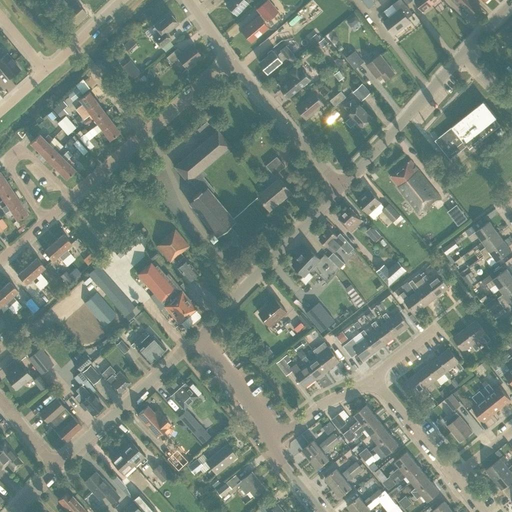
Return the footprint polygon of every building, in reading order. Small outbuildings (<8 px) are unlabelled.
[(229,0),(225,4),(236,14),(248,0),(229,0)] [(241,31),(250,42),(267,27),(262,21),(264,19),(266,21),(277,11),(267,0),(266,0),(256,9),(261,14),(258,17),(258,16),(241,31)] [(373,0),(368,0),(365,3),(369,8),(376,3),(373,0)] [(389,0),(398,11),(384,22),(394,34),(410,21),(407,18),(413,14),(402,0),(389,0)] [(423,12),(432,5),(428,0),(413,0),(414,0),(423,12)] [(472,15),(479,7),(472,0),(452,0),(458,6),(460,3),(472,15)] [(76,23),(86,13),(75,2),(65,11),(76,23)] [(166,33),(178,23),(169,12),(154,25),(160,33),(153,39),(160,47),(171,39),(166,33)] [(130,39),(124,44),(128,49),(134,44),(130,39)] [(186,68),(201,56),(192,44),(181,53),(177,48),(166,57),(171,63),(178,58),(186,68)] [(288,59),(293,54),(286,46),(281,50),(282,52),(277,55),(273,51),(260,62),(268,73),(282,61),(286,57),(288,59)] [(364,61),(355,50),(346,58),(354,69),(364,61)] [(0,73),(3,71),(9,78),(20,69),(7,53),(0,58),(0,73)] [(140,63),(147,57),(143,53),(136,58),(140,63)] [(380,55),(366,66),(376,78),(379,81),(383,78),(385,80),(394,73),(380,55)] [(129,60),(121,67),(132,79),(140,72),(129,60)] [(289,98),(301,87),(310,79),(302,70),(297,64),(287,72),(292,78),(286,83),(281,88),(289,98)] [(343,77),(348,72),(343,67),(338,71),(343,77)] [(370,93),(362,83),(353,92),(361,101),(370,93)] [(81,93),(77,88),(68,95),(72,100),(81,93)] [(346,97),(341,91),(330,100),(335,106),(346,97)] [(75,109),(79,114),(96,102),(89,92),(79,99),(82,104),(75,109)] [(306,119),(324,104),(314,93),(296,107),(306,119)] [(361,127),(371,118),(360,105),(359,106),(352,99),(343,107),(350,114),(349,115),(361,127)] [(470,149),(500,125),(495,119),(497,118),(484,101),(451,126),(452,127),(435,140),(450,159),(467,146),(470,149)] [(94,119),(104,112),(96,102),(79,114),(83,119),(90,114),(94,119)] [(67,113),(59,104),(53,109),(61,118),(65,115),(67,113)] [(102,129),(112,122),(104,112),(94,119),(97,124),(92,128),(96,134),(102,129)] [(66,125),(71,121),(65,115),(61,119),(66,125)] [(66,125),(61,119),(57,122),(62,128),(62,129),(66,125)] [(71,121),(66,125),(72,131),(76,127),(71,121)] [(112,122),(102,129),(109,140),(119,132),(112,122)] [(67,135),(72,131),(66,125),(62,129),(67,135)] [(230,146),(217,130),(174,166),(187,182),(189,180),(199,191),(192,197),(193,199),(189,203),(212,231),(208,234),(211,238),(215,235),(216,236),(222,232),(225,237),(234,230),(230,225),(235,221),(211,193),(214,190),(199,172),(223,152),(224,154),(229,149),(228,147),(230,146)] [(84,143),(89,139),(83,133),(78,137),(84,143)] [(30,143),(40,152),(48,143),(51,141),(46,136),(43,138),(39,134),(30,143)] [(77,149),(82,145),(77,139),(72,143),(77,149)] [(94,145),(89,139),(84,143),(89,149),(94,145)] [(48,143),(40,152),(48,161),(57,152),(48,143)] [(88,151),(82,145),(77,149),(83,155),(87,151),(88,151)] [(57,152),(48,161),(57,170),(66,161),(72,155),(67,150),(61,156),(57,152)] [(270,208),(291,191),(280,179),(283,176),(279,171),(285,166),(277,157),(266,165),(274,175),(269,179),(273,183),(259,195),(270,208)] [(440,196),(410,160),(390,176),(419,213),(424,209),(425,211),(436,202),(435,200),(440,196)] [(66,161),(57,170),(66,179),(75,170),(66,161)] [(0,194),(3,199),(13,192),(6,181),(0,185),(0,194)] [(137,184),(128,194),(136,201),(145,191),(137,184)] [(381,202),(369,189),(357,201),(369,214),(381,202)] [(10,209),(20,203),(13,192),(3,199),(6,204),(2,208),(5,213),(10,209)] [(114,218),(123,210),(117,202),(107,210),(114,218)] [(27,213),(20,203),(10,209),(17,220),(27,213)] [(400,216),(389,204),(382,211),(392,222),(400,216)] [(350,232),(362,220),(350,207),(338,218),(350,232)] [(456,208),(451,212),(455,217),(460,213),(456,208)] [(483,241),(496,231),(489,221),(475,231),(469,236),(472,241),(479,236),(483,241)] [(382,236),(371,224),(365,229),(376,241),(382,236)] [(10,230),(15,237),(22,233),(17,226),(10,230)] [(332,250),(338,244),(349,254),(354,247),(340,232),(337,236),(329,228),(319,238),(332,250)] [(119,257),(143,237),(136,229),(113,250),(119,257)] [(178,267),(177,267),(188,280),(197,273),(181,253),(189,246),(175,229),(161,240),(162,241),(156,246),(169,262),(173,259),(177,263),(176,264),(178,267)] [(496,231),(483,241),(486,246),(480,251),(483,255),(503,241),(496,231)] [(53,242),(71,262),(75,258),(65,248),(71,243),(63,234),(53,242)] [(458,246),(453,240),(444,247),(449,253),(458,246)] [(503,241),(483,255),(490,265),(511,251),(503,241)] [(71,262),(53,242),(44,251),(52,260),(58,255),(67,265),(71,262)] [(312,275),(308,272),(320,259),(308,248),(302,254),(302,253),(298,258),(293,264),(292,265),(304,275),(302,277),(302,279),(305,282),(307,282),(312,277),(312,275)] [(151,259),(158,253),(155,249),(148,255),(151,259)] [(345,263),(334,252),(328,257),(339,269),(345,263)] [(48,282),(39,272),(44,267),(36,257),(27,266),(35,275),(39,279),(44,286),(48,282)] [(397,261),(388,269),(383,264),(376,271),(388,285),(405,270),(397,261)] [(179,322),(196,308),(181,291),(178,295),(174,290),(176,288),(171,282),(173,280),(168,274),(166,276),(154,262),(151,264),(150,263),(137,273),(161,301),(157,305),(161,309),(165,306),(179,322)] [(88,274),(92,278),(101,270),(97,265),(88,274)] [(35,275),(27,266),(17,274),(25,284),(35,275)] [(500,288),(511,279),(511,276),(506,268),(498,274),(495,270),(481,280),(484,285),(486,283),(490,288),(496,283),(500,288)] [(72,278),(65,270),(60,275),(67,283),(72,278)] [(92,278),(96,283),(105,275),(101,270),(92,278)] [(477,280),(471,271),(462,277),(466,283),(468,282),(470,285),(477,280)] [(448,288),(438,274),(430,280),(426,275),(422,277),(427,283),(437,297),(448,288)] [(96,283),(100,288),(109,279),(105,275),(96,283)] [(39,279),(35,283),(40,289),(44,286),(39,279)] [(100,288),(104,292),(114,284),(109,279),(100,288)] [(497,298),(501,303),(511,294),(511,279),(500,288),(504,293),(497,298)] [(437,297),(427,283),(419,289),(412,280),(409,282),(416,292),(426,305),(437,297)] [(9,281),(0,289),(17,309),(21,306),(12,295),(18,290),(9,281)] [(104,292),(108,297),(118,289),(114,284),(104,292)] [(353,288),(348,292),(358,305),(363,301),(353,288)] [(479,293),(487,302),(493,296),(485,288),(479,293)] [(13,313),(17,309),(0,289),(0,305),(4,302),(13,313)] [(108,297),(112,302),(122,293),(118,289),(108,297)] [(104,325),(116,315),(96,292),(84,302),(104,325)] [(415,314),(426,305),(416,292),(408,297),(404,292),(400,294),(404,300),(415,314)] [(112,302),(116,306),(126,298),(122,293),(112,302)] [(511,294),(501,303),(504,308),(511,303),(511,304),(511,294)] [(39,307),(30,297),(24,303),(33,312),(39,307)] [(116,306),(120,311),(130,303),(126,298),(116,306)] [(270,325),(286,311),(276,299),(259,314),(270,325)] [(134,307),(130,303),(120,311),(124,315),(134,307)] [(318,303),(306,313),(321,332),(334,321),(318,303)] [(382,315),(387,321),(397,334),(409,326),(398,312),(390,318),(386,313),(382,315)] [(464,328),(475,342),(482,336),(487,342),(490,339),(486,334),(486,333),(476,320),(464,328)] [(386,343),(397,334),(387,321),(379,327),(375,321),(371,324),(376,329),(386,343)] [(464,328),(456,335),(453,337),(463,351),(471,345),(476,350),(479,348),(475,342),(464,328)] [(375,351),(386,343),(376,329),(368,335),(364,330),(360,332),(365,338),(375,351)] [(139,337),(157,356),(166,348),(153,335),(151,337),(145,331),(139,337)] [(157,356),(139,337),(133,342),(139,348),(137,350),(149,364),(157,356)] [(364,360),(375,351),(365,338),(357,344),(353,338),(349,341),(353,346),(364,360)] [(129,348),(121,339),(115,344),(123,353),(129,348)] [(273,353),(277,349),(272,342),(267,346),(273,353)] [(313,350),(317,356),(328,370),(339,361),(329,347),(321,353),(316,348),(313,350)] [(437,357),(447,371),(455,365),(460,370),(463,368),(459,362),(448,348),(437,357)] [(30,358),(42,374),(54,364),(41,349),(30,358)] [(74,365),(80,371),(91,361),(85,355),(74,365)] [(501,366),(492,355),(487,360),(496,371),(501,366)] [(328,370),(317,356),(310,362),(305,356),(302,359),(306,365),(317,378),(328,370)] [(426,365),(436,379),(444,373),(448,379),(452,376),(447,371),(437,357),(426,365)] [(292,370),(283,358),(277,362),(286,374),(292,370)] [(16,388),(30,376),(20,364),(6,376),(16,388)] [(101,377),(90,365),(82,372),(93,384),(101,377)] [(101,373),(106,379),(105,380),(117,393),(130,382),(119,370),(115,374),(114,372),(115,371),(110,365),(101,373)] [(305,387),(317,378),(306,365),(299,370),(294,365),(291,367),(295,373),(305,387)] [(415,374),(425,387),(433,382),(437,387),(441,385),(436,379),(426,365),(415,374)] [(80,372),(74,376),(81,384),(86,380),(80,372)] [(425,387),(415,374),(404,383),(414,396),(422,390),(426,396),(430,393),(425,387)] [(40,389),(46,385),(38,375),(33,380),(40,389)] [(166,388),(177,400),(176,400),(182,407),(187,403),(188,404),(198,395),(188,385),(187,386),(179,377),(166,388)] [(490,393),(501,407),(510,399),(499,385),(494,390),(488,383),(484,386),(490,393)] [(78,393),(75,397),(80,403),(79,404),(84,410),(87,407),(93,414),(102,405),(91,393),(90,394),(86,390),(81,384),(75,390),(78,393)] [(492,414),(501,407),(490,393),(485,397),(479,390),(475,394),(492,414)] [(45,404),(55,397),(52,393),(42,400),(45,404)] [(453,410),(460,404),(451,394),(445,399),(453,410)] [(492,414),(475,394),(472,397),(477,403),(472,408),(483,422),(492,414)] [(67,441),(71,437),(70,436),(81,426),(73,417),(70,413),(56,398),(39,413),(56,432),(64,441),(66,440),(67,441)] [(353,432),(358,428),(374,415),(366,405),(354,414),(358,419),(349,427),(350,428),(343,434),(346,438),(353,432)] [(348,405),(343,409),(348,416),(353,412),(348,405)] [(153,412),(147,406),(137,414),(157,436),(171,423),(163,413),(162,414),(157,408),(153,412)] [(200,424),(186,409),(178,416),(192,431),(200,424)] [(460,441),(472,431),(459,416),(456,412),(450,417),(453,420),(447,426),(460,441)] [(345,424),(337,414),(331,419),(339,429),(345,424)] [(370,434),(382,425),(374,415),(358,428),(361,432),(366,428),(370,434)] [(8,428),(14,423),(7,416),(2,421),(8,428)] [(378,444),(390,434),(382,425),(370,434),(378,444)] [(353,432),(346,438),(349,441),(356,435),(353,432)] [(302,449),(310,459),(337,437),(333,433),(318,446),(314,440),(302,449)] [(374,447),(383,457),(398,444),(390,434),(378,444),(374,447)] [(340,441),(337,437),(310,459),(317,468),(329,459),(324,453),(340,441)] [(13,469),(20,462),(12,454),(13,453),(3,441),(0,443),(0,463),(4,460),(7,464),(8,463),(13,469)] [(121,451),(135,467),(145,457),(131,442),(121,451)] [(216,473),(236,457),(226,444),(206,461),(216,473)] [(177,457),(184,451),(181,446),(173,452),(177,457)] [(362,457),(369,451),(366,447),(359,453),(362,457)] [(135,467),(121,451),(111,460),(125,476),(135,467)] [(369,451),(362,457),(365,461),(372,455),(369,451)] [(396,471),(399,474),(415,462),(407,451),(395,461),(400,467),(396,471)] [(171,454),(166,458),(173,466),(178,461),(171,454)] [(494,479),(507,468),(503,463),(507,460),(503,455),(486,470),(494,479)] [(203,466),(196,458),(187,466),(194,474),(203,466)] [(325,477),(332,487),(359,465),(356,461),(341,474),(336,468),(325,477)] [(406,475),(411,481),(423,471),(415,462),(399,474),(402,478),(406,475)] [(162,481),(168,475),(159,465),(153,471),(162,481)] [(362,469),(359,465),(332,487),(340,496),(351,487),(347,481),(362,469)] [(507,468),(494,479),(501,489),(510,482),(511,485),(511,473),(507,468)] [(245,494),(249,491),(254,496),(264,488),(251,471),(240,480),(241,480),(237,483),(245,494)] [(411,491),(414,495),(431,481),(423,471),(411,481),(416,487),(411,491)] [(112,503),(119,496),(104,480),(103,481),(95,472),(84,482),(99,498),(103,494),(112,503)] [(385,486),(393,480),(390,476),(382,482),(385,486)] [(215,478),(210,482),(214,487),(219,483),(215,478)] [(376,484),(372,479),(363,486),(367,492),(376,484)] [(393,480),(385,486),(388,489),(396,483),(393,480)] [(439,491),(431,481),(414,495),(417,498),(422,494),(427,501),(439,491)] [(221,496),(231,488),(226,482),(216,490),(221,496)] [(391,497),(399,491),(396,487),(388,493),(391,497)] [(347,505),(352,511),(358,511),(382,493),(379,489),(363,502),(359,496),(347,505)] [(157,511),(140,492),(132,500),(142,511),(157,511)] [(86,511),(79,504),(72,496),(70,498),(66,493),(59,500),(64,506),(64,507),(68,511),(70,511),(86,511)] [(385,497),(382,493),(358,511),(371,511),(370,509),(385,497)] [(401,505),(409,499),(406,495),(398,501),(401,505)] [(409,499),(401,505),(404,509),(412,503),(409,499)] [(450,511),(452,511),(444,501),(433,510),(433,511),(450,511)] [(265,511),(283,511),(277,503),(265,511)]
